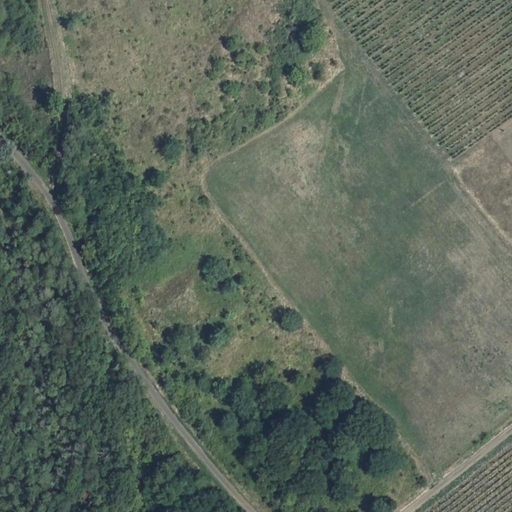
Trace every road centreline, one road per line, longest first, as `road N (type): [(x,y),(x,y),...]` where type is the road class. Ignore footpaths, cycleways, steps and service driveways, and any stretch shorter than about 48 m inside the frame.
road 1 (unclassified): [(0,139),(63,224),(100,319),(207,466),(253,511)]
road 2 (track): [(48,0),(60,121),(48,171),(51,207)]
road 3 (unclassified): [(409,511),(511,432)]
